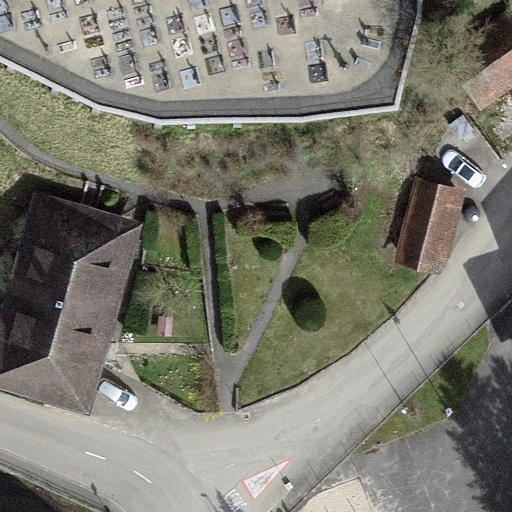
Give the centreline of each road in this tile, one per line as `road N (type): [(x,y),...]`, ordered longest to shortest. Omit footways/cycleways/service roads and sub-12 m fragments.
road 1 (residential): [(226,511),(369,395),(511,240)]
road 2 (tertiary): [(0,421),(100,463),(148,511)]
